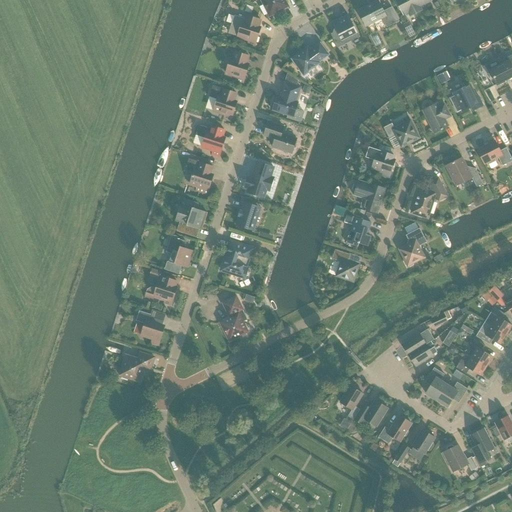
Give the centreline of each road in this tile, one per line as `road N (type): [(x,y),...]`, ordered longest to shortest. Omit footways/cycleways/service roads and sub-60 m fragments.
road 1 (residential): [(164,395),(353,299),(372,279),(415,160),(509,113)]
road 2 (residential): [(164,395),(271,54),(298,22),(341,0)]
road 3 (residential): [(490,408),(446,426),(399,396),(388,374)]
